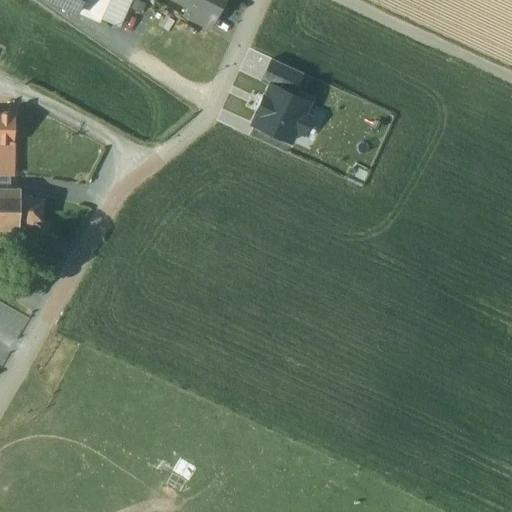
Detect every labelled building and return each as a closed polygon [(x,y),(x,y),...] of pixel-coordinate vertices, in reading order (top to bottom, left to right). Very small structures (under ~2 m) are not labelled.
[(47,0),(62,7),(72,11),(77,13),(82,0),(47,0)] [(82,0),(77,13),(76,14),(98,24),(108,0),(82,0)] [(223,0),(177,0),(189,6),(213,18),(214,19),(223,0)] [(213,18),(189,6),(183,17),(207,31),(213,18)] [(271,87),(292,97),(302,75),(272,60),(261,82),(271,87)] [(258,114),(252,125),(290,144),(296,132),(303,136),(311,119),(304,116),(309,105),(292,97),(271,87),(265,99),(263,98),(256,113),(258,114)] [(0,114),(0,190),(0,191),(0,190),(3,190),(3,191),(5,191),(8,191),(8,176),(0,176),(0,143),(12,144),(13,115),(0,114)] [(12,144),(0,143),(0,176),(8,176),(12,176),(12,144)] [(8,191),(5,191),(3,191),(3,190),(0,190),(0,191),(0,190),(0,229),(0,230),(3,230),(3,229),(15,229),(15,230),(17,230),(17,229),(30,229),(30,227),(31,220),(33,221),(34,221),(35,220),(36,220),(37,219),(40,202),(33,199),(19,199),(19,190),(16,190),(16,191),(8,191)] [(46,227),(40,221),(39,221),(37,219),(36,220),(35,220),(34,221),(33,221),(31,220),(30,227),(32,229),(39,235),(40,235),(46,228),(46,227)] [(154,494),(170,503),(177,491),(161,482),(154,494)]
